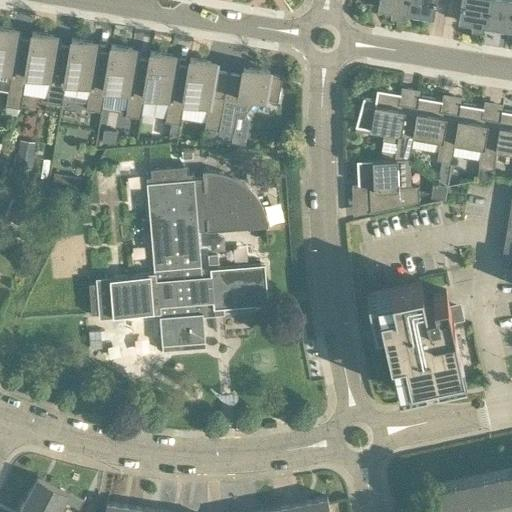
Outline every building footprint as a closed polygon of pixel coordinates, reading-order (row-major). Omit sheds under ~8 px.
[(405,13),(407,0),(378,0),(377,8),(391,11),(402,13),(405,13)] [(407,0),(405,13),(432,18),(434,0),(407,0)] [(486,26),(490,0),(461,0),(458,21),(471,24),(482,26),(482,25),(486,26)] [(511,30),(511,0),(507,0),(490,0),(486,26),(511,30)] [(17,39),(19,30),(0,26),(0,71),(10,73),(5,105),(20,108),(26,76),(24,75),(30,40),(17,39)] [(56,45),(58,36),(32,32),(30,40),(24,75),(26,76),(50,80),(46,102),(62,104),(65,82),(64,82),(69,47),(56,45)] [(97,51),(98,42),(71,38),(69,47),(64,82),(65,82),(89,86),(86,108),(101,111),(105,89),(103,89),(109,53),(97,51)] [(136,58),(138,49),(110,45),(109,53),(103,89),(105,89),(129,93),(125,115),(140,118),(144,95),(143,95),(148,60),(136,58)] [(175,65),(177,56),(150,51),(148,60),(143,95),(144,95),(168,99),(165,122),(170,122),(180,124),(183,102),(182,102),(188,67),(175,65)] [(215,71),(216,62),(189,58),(188,67),(182,102),(183,102),(208,106),(204,128),(218,130),(228,73),(215,71)] [(228,73),(218,130),(232,133),(233,133),(237,111),(245,112),(256,99),(265,101),(265,99),(278,101),(282,75),(269,73),(270,71),(243,67),(242,76),(228,73)] [(383,131),(378,159),(396,158),(396,159),(409,159),(411,147),(412,136),(416,107),(399,104),(400,93),(377,89),(375,100),(364,99),(364,98),(363,97),(355,126),(383,131)] [(436,160),(441,160),(438,179),(446,184),(452,155),(454,143),(453,143),(458,114),(440,111),(442,100),(418,96),(416,107),(412,136),(440,140),(438,152),(436,160)] [(454,143),(481,147),(479,159),(476,180),(490,177),(491,177),(496,149),(495,149),(499,121),(481,118),(483,107),(460,103),(458,114),(453,143),(454,143)] [(511,111),(501,110),(499,121),(495,149),(496,149),(511,151),(511,111)] [(180,124),(170,122),(167,138),(178,138),(180,124)] [(218,130),(204,128),(202,141),(216,143),(218,130)] [(116,131),(102,130),(101,142),(115,144),(116,131)] [(216,143),(230,145),(230,143),(232,133),(218,130),(216,143)] [(194,158),(193,149),(183,149),(184,159),(194,158)] [(34,156),(17,153),(14,169),(32,172),(34,156)] [(378,159),(356,160),(358,184),(369,183),(370,212),(407,203),(418,201),(417,186),(397,186),(396,159),(396,158),(378,159)] [(189,174),(188,166),(151,169),(151,177),(147,177),(154,272),(148,273),(149,274),(111,277),(111,276),(95,277),(96,283),(89,283),(91,313),(98,313),(99,318),(160,313),(161,343),(162,351),(205,348),(203,317),(224,315),(223,307),(269,303),(266,264),(210,268),(210,275),(202,276),(198,229),(207,229),(207,230),(268,226),(265,213),(260,200),(252,189),(241,181),(229,174),(216,171),(203,171),(203,178),(194,179),(194,173),(189,174)] [(80,177),(67,175),(65,186),(78,188),(80,177)] [(1,187),(10,190),(13,183),(4,179),(1,187)] [(446,185),(432,183),(430,197),(444,199),(446,185)] [(22,187),(17,198),(17,199),(29,204),(35,192),(22,186),(22,187)] [(3,217),(18,224),(26,206),(11,199),(3,217)] [(511,235),(505,235),(503,247),(511,248),(511,235)] [(511,248),(503,247),(501,259),(511,260),(511,248)] [(219,254),(209,255),(210,265),(220,264),(219,254)] [(418,377),(462,367),(453,321),(464,319),(461,308),(450,311),(446,290),(431,293),(433,300),(425,302),(420,281),(369,292),(376,327),(382,326),(396,388),(419,383),(418,377)] [(441,511),(511,511),(511,467),(436,485),(441,511)] [(24,499),(50,511),(58,511),(64,501),(78,508),(83,499),(36,475),(24,499)] [(301,502),(302,511),(329,511),(326,497),(301,502)] [(50,511),(24,499),(17,511),(50,511)] [(93,511),(98,503),(91,500),(86,509),(92,511),(93,511)] [(130,511),(131,506),(106,502),(104,511),(130,511)] [(277,511),(302,511),(301,502),(276,507),(277,511)]
